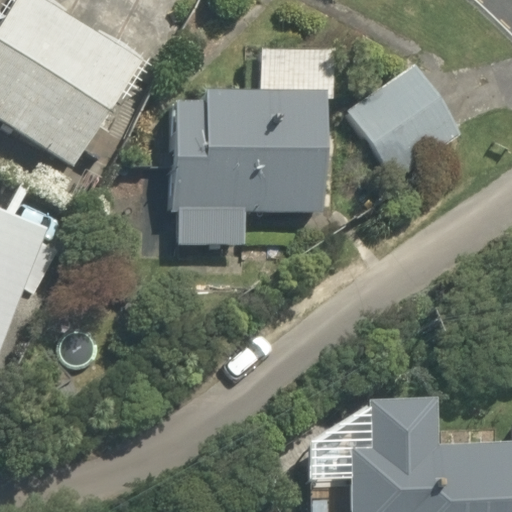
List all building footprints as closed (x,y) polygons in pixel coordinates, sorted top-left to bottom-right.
[(34,0),(19,0),(0,30),(0,126),(67,170),(134,64),(34,0)] [(231,212),(315,212),(314,101),(331,101),(330,50),(314,50),(250,50),(251,96),(166,97),(167,258),(231,257),(231,212)] [(455,135),(400,64),(340,112),(374,155),(341,182),(362,209),(368,216),(429,169),(422,161),(455,135)] [(0,334),(51,230),(0,204),(0,334)] [(511,511),(511,446),(432,446),(433,407),(361,406),(360,456),(346,456),(345,511),(511,511)]
